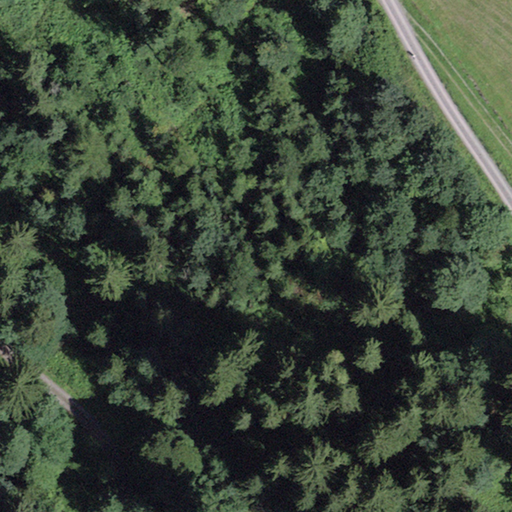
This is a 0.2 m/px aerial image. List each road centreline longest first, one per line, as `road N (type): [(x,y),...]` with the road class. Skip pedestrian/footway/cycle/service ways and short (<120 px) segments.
road 1 (track): [(117,511),(0,332)]
road 2 (track): [(384,0),(460,136)]
